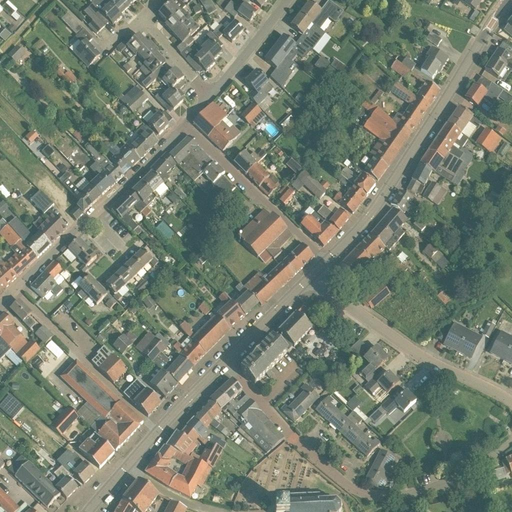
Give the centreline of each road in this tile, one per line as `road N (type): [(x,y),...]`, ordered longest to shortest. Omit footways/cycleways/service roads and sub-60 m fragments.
road 1 (residential): [(511,440),(447,482),(365,494),(346,486),(220,363)]
road 2 (tertiary): [(328,261),(407,166),(481,29),(506,0)]
road 3 (residential): [(511,401),(420,357),(311,276)]
road 4 (residential): [(182,125),(328,261)]
road 5 (residential): [(16,288),(154,432)]
road 6 (residential): [(89,216),(182,125)]
road 7 (tertiary): [(220,363),(311,276)]
road 8 (residential): [(211,96),(290,0)]
